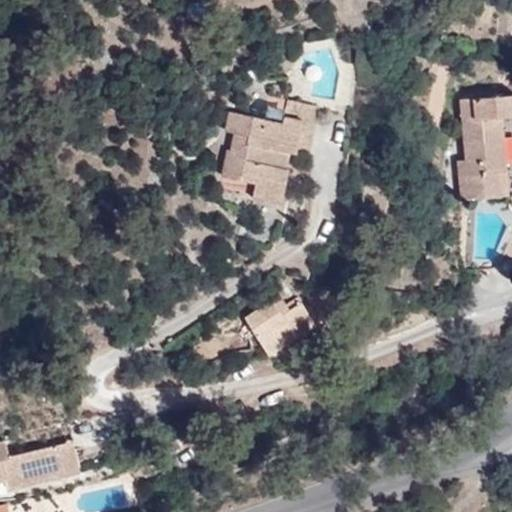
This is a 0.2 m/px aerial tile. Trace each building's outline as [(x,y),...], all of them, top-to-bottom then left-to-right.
[(464,197),(511,192),(511,93),(463,98),(469,159),(461,159),(464,197)] [(256,195),(282,200),(289,167),(287,166),(290,150),(297,152),(304,118),(317,120),(320,104),(290,98),(285,121),(284,130),(268,127),(270,118),(233,110),(229,129),(238,131),(235,148),(231,148),(226,175),(258,181),(256,195)] [(285,121),(270,118),(268,127),(284,130),(285,121)] [(304,118),(297,152),(311,154),(317,120),(304,118)] [(297,354),(334,330),(323,313),(315,318),(304,299),(284,312),(275,297),(247,316),(271,352),(288,341),(297,354)] [(61,442),(67,469),(83,465),(76,438),(61,442)] [(8,476),(8,478),(9,484),(14,483),(67,469),(61,442),(12,454),(9,440),(0,442),(0,478),(7,477),(8,476)]
